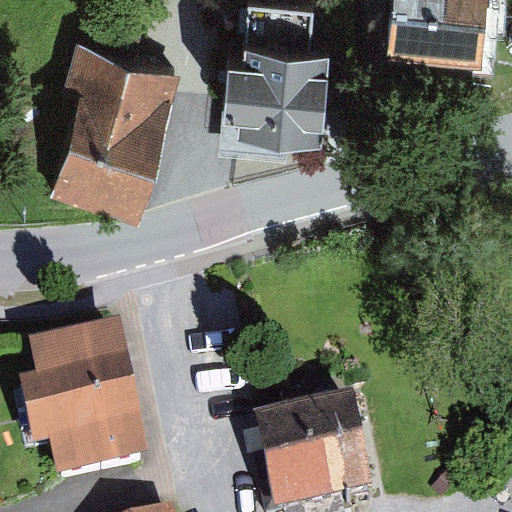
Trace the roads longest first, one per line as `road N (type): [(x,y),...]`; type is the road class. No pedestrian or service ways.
road 1 (tertiary): [(511,145),(126,247),(0,256)]
road 2 (track): [(202,472),(76,511)]
